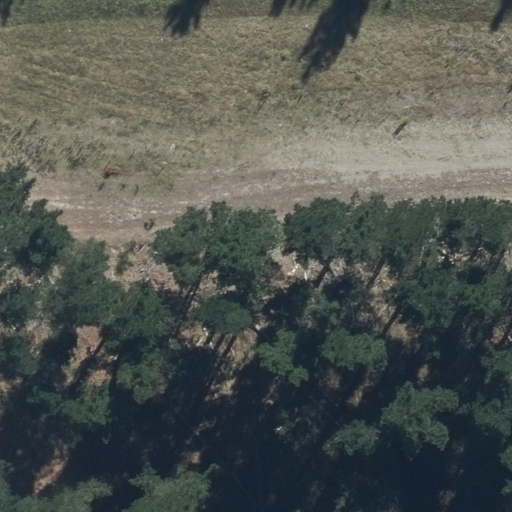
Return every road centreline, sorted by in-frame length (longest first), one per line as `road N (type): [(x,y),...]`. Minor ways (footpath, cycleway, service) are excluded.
road 1 (track): [(511,86),(133,85),(0,58)]
road 2 (track): [(383,511),(0,227)]
